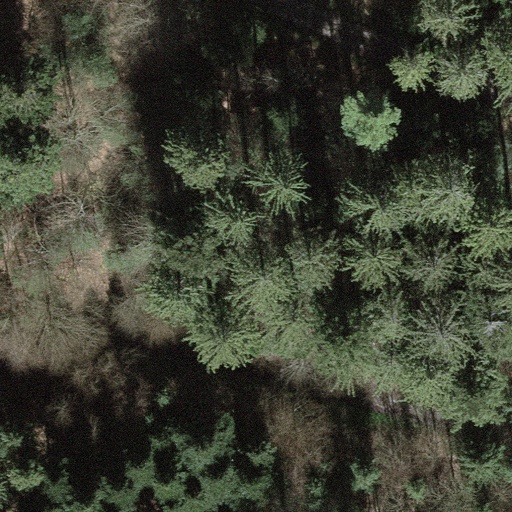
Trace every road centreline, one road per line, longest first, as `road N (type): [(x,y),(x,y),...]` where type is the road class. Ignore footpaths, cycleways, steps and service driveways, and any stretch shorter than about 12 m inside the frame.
road 1 (track): [(0,343),(67,329),(511,437)]
road 2 (track): [(287,0),(436,67),(511,91)]
